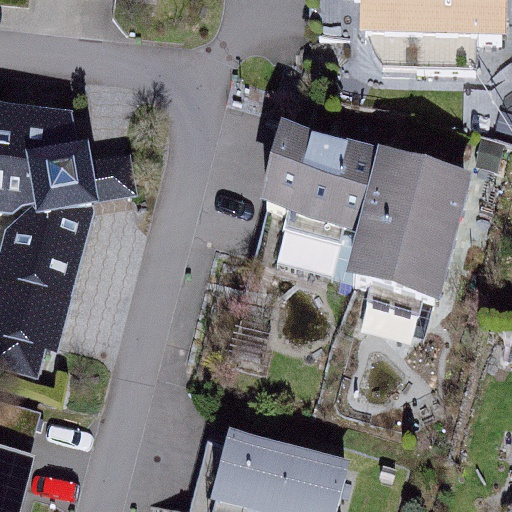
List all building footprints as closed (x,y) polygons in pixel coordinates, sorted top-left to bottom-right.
[(345,0),(343,48),(494,54),(496,0),(345,0)] [(96,208),(90,208),(90,205),(97,203),(90,144),(77,145),(71,113),(0,106),(0,214),(18,216),(17,223),(5,233),(0,253),(0,368),(40,378),(46,351),(59,354),(96,208)] [(237,222),(335,249),(357,167),(259,141),(237,222)] [(357,167),(335,249),(323,291),(422,318),(455,194),(357,167)] [(325,511),(334,482),(209,448),(191,511),(325,511)] [(0,462),(0,511),(8,511),(19,467),(0,462)]
